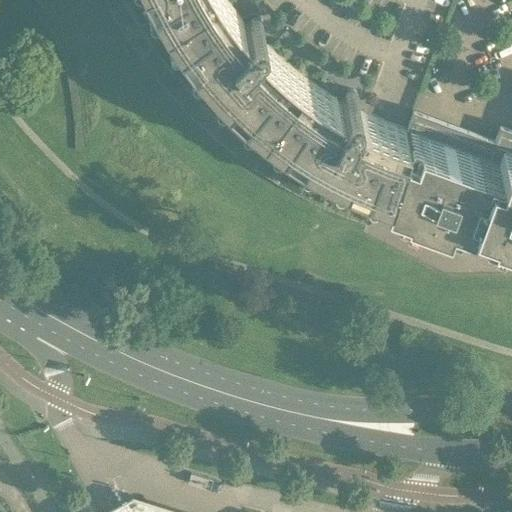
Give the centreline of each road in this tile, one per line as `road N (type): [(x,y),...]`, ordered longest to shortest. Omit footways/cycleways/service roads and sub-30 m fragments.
road 1 (primary): [(0,286),(155,368),(347,423)]
road 2 (primary): [(347,423),(394,448),(511,455)]
road 3 (primary): [(511,407),(347,423)]
